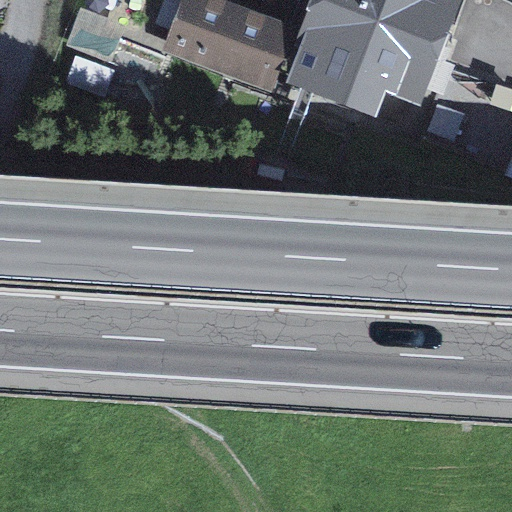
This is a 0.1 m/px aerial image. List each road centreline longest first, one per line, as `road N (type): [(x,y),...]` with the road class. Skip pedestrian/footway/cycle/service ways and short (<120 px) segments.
road 1 (motorway): [(511,270),(0,239)]
road 2 (motorway): [(0,331),(511,362)]
